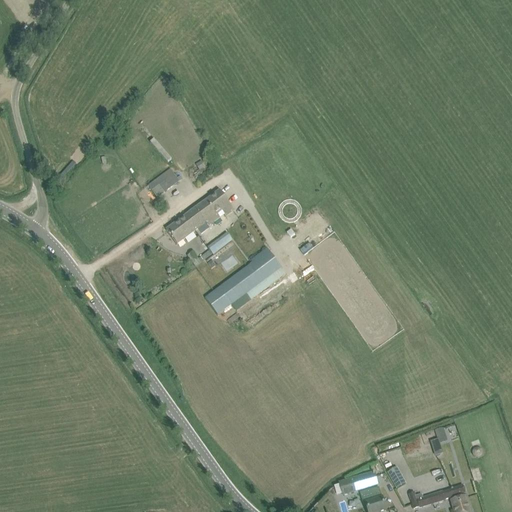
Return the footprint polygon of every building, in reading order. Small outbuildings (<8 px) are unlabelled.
[(202,161),(196,165),(200,170),(205,167),(202,161)] [(157,198),(180,182),(171,170),(148,186),(157,198)] [(220,191),(185,217),(195,232),(206,224),(209,227),(225,215),(226,216),(234,211),(230,206),(231,206),(220,191)] [(177,245),(195,232),(185,217),(166,231),(177,245)] [(233,240),(227,232),(208,247),(214,254),(233,240)] [(143,248),(128,259),(139,273),(144,270),(137,260),(146,253),(143,248)] [(282,268),(269,251),(206,300),(219,317),(282,268)] [(194,252),(187,256),(195,267),(204,261),(200,255),(197,258),(194,252)] [(444,428),(435,431),(438,438),(446,435),(444,428)] [(438,440),(431,442),(436,456),(443,454),(440,444),(438,440)] [(397,468),(387,473),(397,490),(406,484),(397,468)] [(343,495),(378,485),(374,473),(340,484),(343,495)] [(443,492),(437,494),(440,502),(450,498),(454,511),(469,511),(469,508),(470,508),(463,486),(453,490),(453,488),(451,489),(452,490),(444,493),(443,492)] [(371,491),(375,500),(365,503),(368,511),(384,511),(386,511),(381,498),(378,488),(371,491)] [(414,493),(409,495),(414,510),(419,508),(440,502),(437,494),(422,498),(421,494),(415,496),(414,493)]
